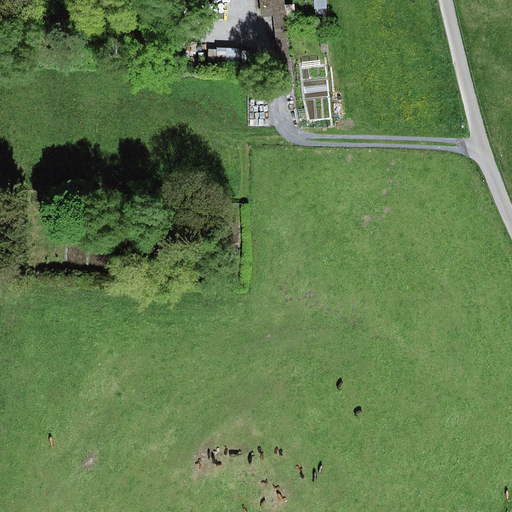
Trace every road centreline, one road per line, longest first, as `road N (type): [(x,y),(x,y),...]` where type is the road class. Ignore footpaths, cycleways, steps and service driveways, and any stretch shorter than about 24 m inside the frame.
road 1 (track): [(481,153),(292,135),(257,55),(249,0)]
road 2 (track): [(511,224),(481,153),(447,0)]
